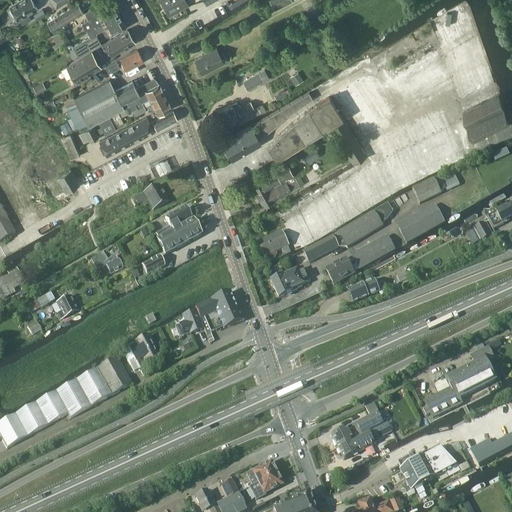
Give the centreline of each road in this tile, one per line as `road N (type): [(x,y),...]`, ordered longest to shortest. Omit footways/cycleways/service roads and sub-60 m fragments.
road 1 (primary): [(17,511),(511,286)]
road 2 (tertiary): [(260,335),(197,147),(126,0)]
road 3 (unclassified): [(0,482),(150,406),(207,362),(260,335)]
road 4 (primary): [(269,361),(0,493)]
road 5 (unclassified): [(260,335),(365,311),(511,253)]
road 6 (primary): [(511,264),(269,361)]
road 7 (primary): [(289,419),(511,309)]
road 8 (primary): [(73,511),(289,419)]
